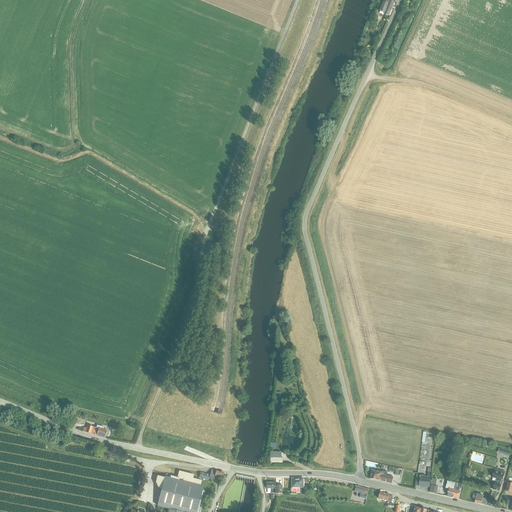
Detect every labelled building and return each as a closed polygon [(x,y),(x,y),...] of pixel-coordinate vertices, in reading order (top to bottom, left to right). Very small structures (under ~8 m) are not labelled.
[(384,0),(379,11),(384,13),(384,15),(388,17),(394,2),(392,1),(392,0),(384,0)] [(84,428),(83,432),(105,438),(107,431),(103,430),(104,427),(97,425),(96,428),(88,426),(87,428),(84,428)] [(200,473),(199,478),(205,480),(205,478),(214,480),(215,476),(222,478),(224,473),(211,470),(210,475),(200,473)] [(373,470),(371,479),(392,484),(394,477),(382,475),(383,472),(373,470)] [(492,478),(499,480),(498,482),(497,483),(495,483),(493,490),(500,492),(504,475),(494,472),(492,478)] [(427,487),(430,487),(431,473),(428,473),(428,477),(425,476),(425,475),(420,475),(419,486),(427,487)] [(169,509),(179,511),(196,511),(203,487),(165,477),(157,506),(169,509)] [(293,488),(300,488),(303,488),(303,479),(292,479),(292,488),(293,488)] [(448,481),(446,489),(449,489),(447,497),(453,498),(456,483),(448,481)] [(276,493),(276,486),(276,483),(267,483),(267,489),(268,489),(268,493),(270,493),(271,493),(271,501),(275,501),(275,493),(276,493)] [(456,483),(453,498),(459,499),(460,491),(459,491),(460,488),(462,489),(463,485),(456,483)] [(431,485),(430,492),(436,494),(438,487),(431,485)] [(356,486),(354,492),(361,494),(360,498),(367,499),(369,490),(356,486)] [(380,492),(378,499),(392,502),(393,496),(389,495),(390,494),(380,492)] [(477,495),(476,500),(475,503),(485,505),(486,499),(483,498),(484,496),(477,494),(477,495)]
